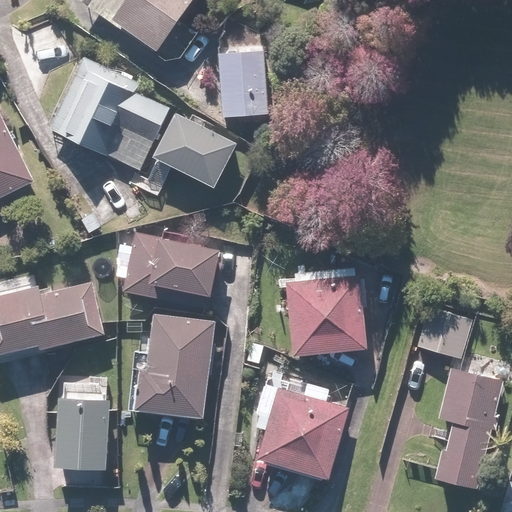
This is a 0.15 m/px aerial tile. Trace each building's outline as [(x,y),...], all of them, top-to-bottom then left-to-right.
[(120,0),(122,1),(105,24),(148,55),(153,49),(171,63),(193,33),(175,20),(188,0),(120,0)] [(260,52),(213,55),(218,121),(266,118),(260,52)] [(132,83),(79,60),(46,138),(135,177),(143,159),(211,189),(230,146),(163,117),(166,108),(128,92),(132,83)] [(0,196),(30,182),(0,120),(0,196)] [(215,248),(132,232),(120,293),(204,308),(215,248)] [(351,273),(281,280),(289,359),(360,352),(351,273)] [(0,354),(32,346),(34,353),(100,336),(87,287),(38,300),(31,275),(0,283),(0,354)] [(472,322),(422,309),(412,347),(462,360),(472,322)] [(210,325),(150,317),(142,373),(129,371),(123,410),(196,421),(210,325)] [(490,435),(500,384),(446,374),(435,427),(441,428),(431,478),(471,487),(482,433),(490,435)] [(59,402),(53,402),(51,470),(103,472),(106,383),(60,381),(59,402)] [(344,411),(271,389),(250,458),(323,480),(344,411)]
